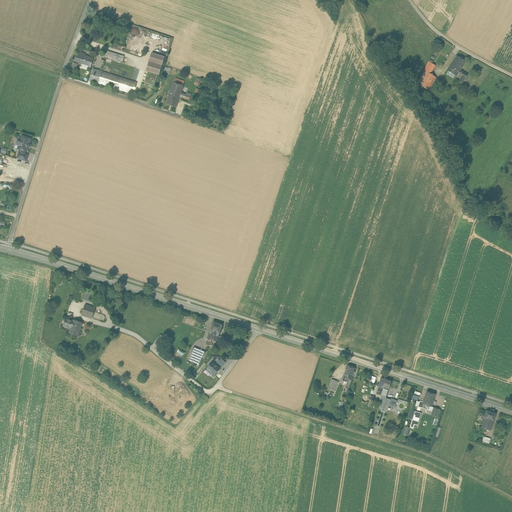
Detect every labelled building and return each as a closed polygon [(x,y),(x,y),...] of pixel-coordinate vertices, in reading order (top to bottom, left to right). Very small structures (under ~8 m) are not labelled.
[(124,56),(104,50),(103,57),(122,63),(124,56)] [(85,55),(77,52),(74,62),(74,63),(73,63),(71,68),(76,70),(78,63),(90,68),(93,59),(85,56),(85,55)] [(152,53),(146,71),(148,71),(158,75),(164,57),(152,53)] [(456,56),(447,70),(456,76),(458,74),(460,70),(465,62),(456,56)] [(428,62),(422,73),(424,74),(428,73),(430,75),(435,66),(428,62)] [(137,82),(93,69),(89,81),(133,95),(137,82)] [(468,75),(460,70),(458,74),(462,77),(458,82),(462,84),(468,75)] [(158,75),(148,71),(144,83),(154,86),(158,75)] [(428,73),(424,74),(418,84),(428,90),(436,78),(430,75),(428,73)] [(183,86),(173,82),(170,90),(180,94),(181,93),(183,86)] [(180,94),(170,90),(168,96),(165,104),(176,108),(180,97),(180,94)] [(191,94),(187,92),(186,95),(181,93),(180,97),(189,100),(191,94)] [(31,139),(22,136),(21,140),(18,139),(16,145),(19,146),(18,149),(21,150),(21,153),(24,154),(24,151),(27,152),(31,139)] [(21,153),(19,152),(17,158),(26,161),(28,155),(24,154),(21,153)] [(95,308),(85,305),(82,315),(92,318),(95,308)] [(82,323),(73,321),(73,322),(66,319),(64,325),(71,327),(69,333),(77,336),(82,323)] [(221,326),(213,323),(208,337),(217,340),(221,326)] [(204,352),(194,348),(190,357),(200,361),(202,356),(204,352)] [(212,363),(207,369),(214,376),(220,369),(212,363)] [(355,369),(347,366),(343,378),(348,379),(351,380),(355,369)] [(386,379),(381,377),(378,387),(379,387),(375,397),(380,399),(381,396),(386,379)] [(338,382),(331,379),(328,388),(331,390),(332,385),(336,387),(338,382)] [(386,379),(381,396),(386,398),(392,380),(386,379)] [(435,394),(427,392),(423,402),(423,404),(430,406),(431,407),(435,394)] [(390,400),(385,399),(386,398),(381,396),(380,399),(383,401),(381,404),(382,404),(381,405),(388,408),(388,406),(389,406),(388,406),(390,400)] [(397,401),(391,399),(390,400),(388,406),(389,406),(395,408),(397,401)] [(430,406),(423,404),(423,402),(420,401),(418,407),(428,410),(430,406)] [(440,409),(433,407),(431,415),(437,417),(440,409)] [(421,413),(415,411),(412,420),(418,422),(421,413)] [(495,414),(487,411),(484,418),(493,421),(495,414)] [(493,421),(484,418),(481,428),(490,431),(493,421)]
